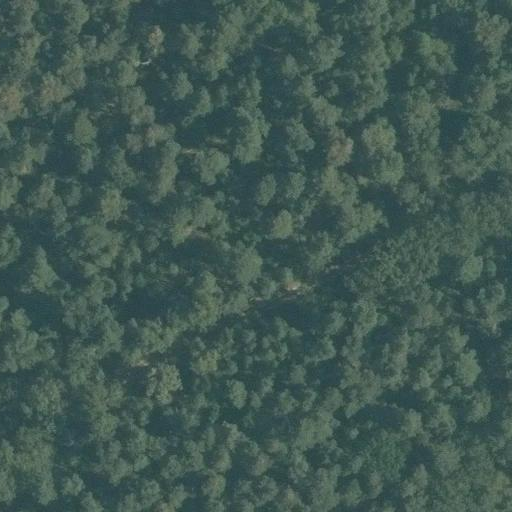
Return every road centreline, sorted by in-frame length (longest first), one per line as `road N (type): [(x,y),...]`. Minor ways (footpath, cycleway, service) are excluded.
road 1 (track): [(511,177),(0,439)]
road 2 (track): [(458,0),(442,212)]
